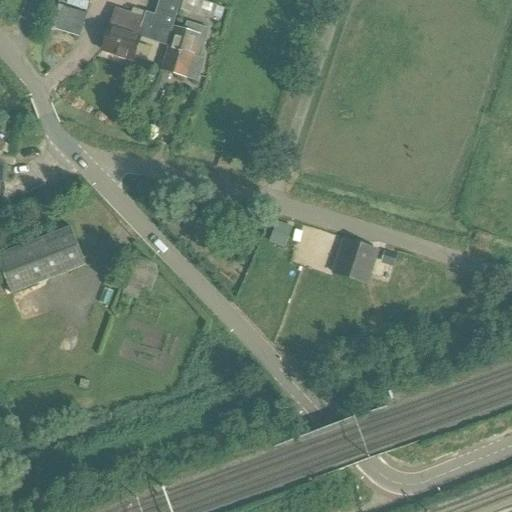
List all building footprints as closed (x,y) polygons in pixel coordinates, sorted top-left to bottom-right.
[(90,0),(68,0),(67,5),(87,12),(90,0)] [(102,51),(133,61),(140,39),(165,46),(180,0),(160,0),(155,17),(147,15),(145,20),(119,11),(118,15),(114,14),(102,51)] [(221,20),(224,8),(218,7),(218,6),(194,0),(184,0),(182,10),(215,19),(215,18),(221,20)] [(51,29),(79,38),(87,15),(59,6),(51,29)] [(174,29),(168,50),(200,59),(208,30),(187,23),(184,32),(174,29)] [(200,59),(168,50),(162,70),(161,70),(161,71),(198,82),(204,61),(200,59)] [(0,255),(0,266),(11,295),(86,266),(71,228),(0,255)] [(194,230),(221,259),(228,240),(216,236),(194,230)] [(344,240),(333,273),(365,284),(376,251),(344,240)] [(135,257),(122,295),(136,300),(140,289),(150,293),(160,266),(135,257)]
